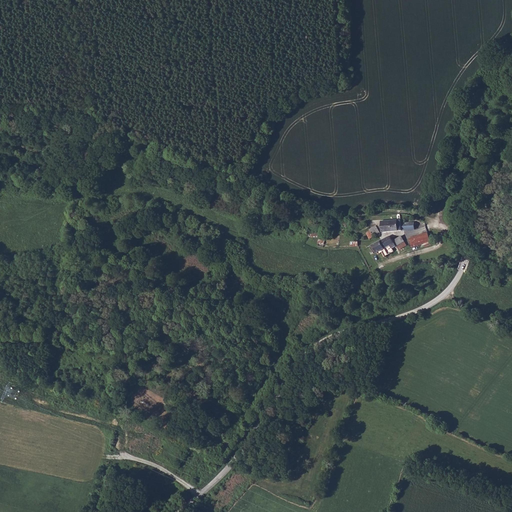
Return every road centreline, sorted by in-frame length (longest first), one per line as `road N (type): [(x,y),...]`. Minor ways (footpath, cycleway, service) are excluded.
road 1 (unclassified): [(178,511),(218,477),(309,346),(402,316),(449,290),(466,257),(477,203),(511,162)]
road 2 (track): [(511,46),(470,104),(449,159),(446,228)]
